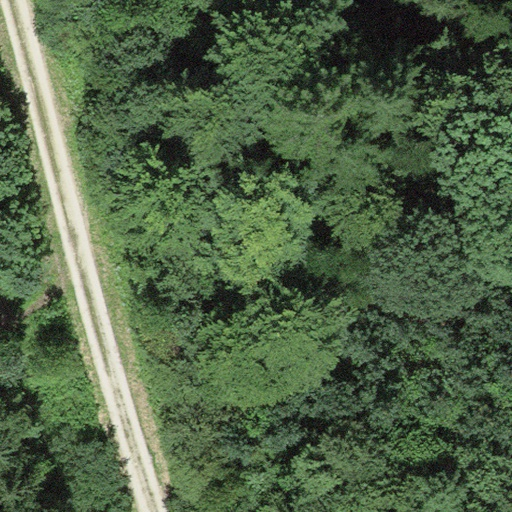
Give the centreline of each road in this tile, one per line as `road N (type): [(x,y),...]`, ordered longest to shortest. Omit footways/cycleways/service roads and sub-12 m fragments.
road 1 (track): [(148,511),(4,0)]
road 2 (track): [(511,127),(347,0)]
